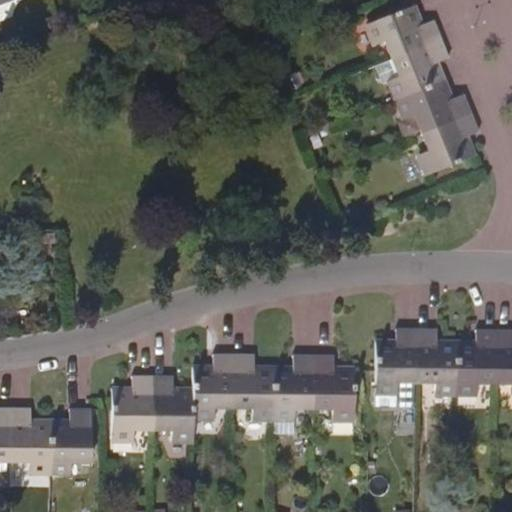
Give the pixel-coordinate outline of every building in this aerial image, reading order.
[(384,41),(392,60),(441,40),(433,20),(424,23),(420,25),(414,7),(367,26),(374,44),(384,41)] [(390,83),(397,101),(443,82),(436,64),(441,63),(449,59),(441,40),(392,60),(378,66),(385,84),(390,83)] [(450,101),(443,82),(397,101),(404,120),(414,116),(421,135),(471,115),(463,96),(455,99),(450,101)] [(467,138),(478,134),(471,115),(421,135),(429,154),(420,158),(427,176),(474,157),(467,138)] [(395,385),(415,385),(416,333),(396,333),(396,345),(375,345),(376,373),(375,395),(395,395),(395,385)] [(437,333),(416,333),(415,385),(436,386),(436,395),(455,396),(455,346),(437,346),(437,333)] [(511,333),(496,334),(496,386),(511,386),(511,333)] [(476,346),(455,346),(455,396),(475,396),(475,386),(496,386),(496,334),(476,334),(476,346)] [(213,411),(233,411),(234,358),(214,358),(214,369),(192,369),(192,393),(192,420),(213,421),(213,411)] [(252,420),(273,420),(273,372),(253,371),(254,359),(234,358),(233,411),(252,411),(252,420)] [(293,412),(313,411),(314,359),(293,359),(293,371),(273,372),(273,420),(275,421),(274,436),(293,436),(293,412)] [(334,360),(314,359),(313,411),(333,412),(332,421),(354,422),(353,372),(334,372),(334,360)] [(132,431),(150,431),(151,380),(132,379),(132,392),(112,392),(112,413),(112,440),(131,442),(132,431)] [(191,442),(192,420),(192,393),(172,393),(172,380),(151,380),(150,431),(171,431),(171,441),(191,442)] [(0,473),(6,474),(6,464),(9,464),(10,412),(0,411),(0,473)] [(30,412),(10,412),(9,464),(30,464),(30,474),(49,474),(50,425),(29,424),(30,412)] [(50,425),(49,474),(67,475),(68,465),(90,465),(89,412),(69,412),(69,425),(50,425)]
